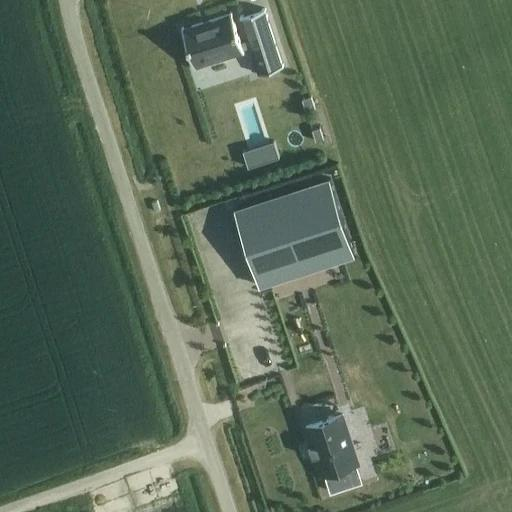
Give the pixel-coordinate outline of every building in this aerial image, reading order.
[(218,0),(170,0),(177,21),(221,8),(218,0)] [(282,65),(263,8),(241,15),(259,72),(282,65)] [(183,27),(181,28),(191,58),(194,68),(196,68),(196,67),(212,61),(242,52),(242,53),(244,52),(243,50),(251,47),(248,39),(240,42),(231,12),(229,13),(230,14),(208,21),(202,23),(183,29),(183,27)] [(259,287),(354,256),(329,180),(234,210),(259,287)] [(288,283),(260,292),(286,370),(314,361),(288,283)] [(321,422),(305,427),(321,475),(325,474),(331,491),(349,484),(343,467),(356,463),(341,417),(364,409),(356,382),(309,396),(315,415),(318,413),(321,422)] [(411,408),(398,412),(403,428),(416,425),(411,408)]
